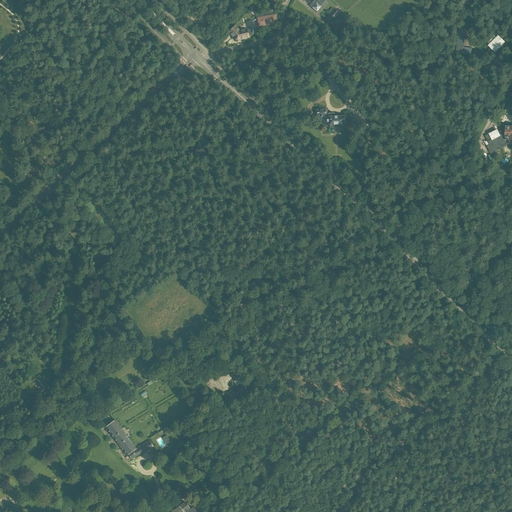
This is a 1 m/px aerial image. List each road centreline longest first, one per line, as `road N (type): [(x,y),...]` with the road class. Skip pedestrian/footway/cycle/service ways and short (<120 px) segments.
road 1 (secondary): [(511,361),(195,55)]
road 2 (tertiary): [(0,235),(187,63)]
road 3 (track): [(419,257),(460,207),(511,182)]
